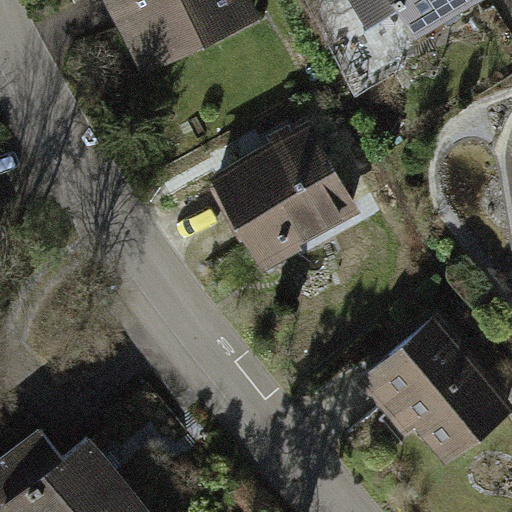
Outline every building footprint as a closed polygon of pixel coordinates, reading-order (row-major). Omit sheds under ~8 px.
[(249,0),(127,0),(137,21),(153,14),(170,49),(254,9),(249,0)] [(383,0),(410,43),(481,0),(383,0)] [(315,127),(220,179),(260,254),(356,202),(315,127)] [(0,253),(16,245),(0,215),(0,253)] [(434,315),(366,370),(394,405),(405,396),(451,453),(509,408),(434,315)] [(39,435),(0,466),(0,511),(153,511),(98,444),(67,470),(39,435)]
